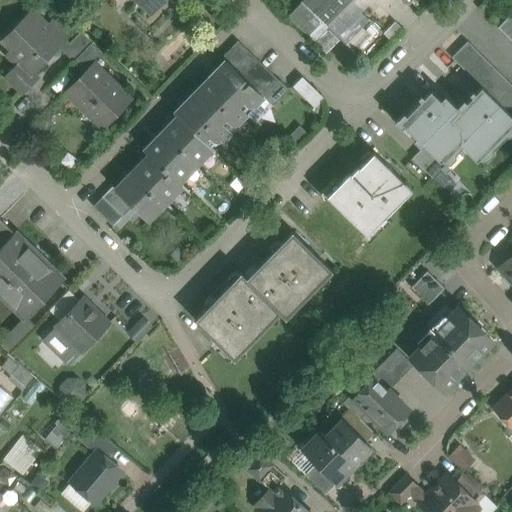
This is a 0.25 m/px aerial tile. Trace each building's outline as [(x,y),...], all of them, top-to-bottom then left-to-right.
[(141,0),(152,10),(161,0),(141,0)] [(303,0),(303,1),(326,24),(349,0),(303,0)] [(349,0),(326,24),(345,44),(369,20),(349,0)] [(326,24),(303,1),(288,16),(312,39),(326,24)] [(47,27),(31,12),(5,40),(14,49),(9,54),(19,63),(7,76),(23,92),(37,78),(31,72),(65,38),(67,36),(53,22),(47,27)] [(511,12),(498,27),(511,40),(511,12)] [(82,30),(69,43),(65,38),(57,46),(73,61),(93,41),(82,30)] [(454,55),(483,82),(498,67),(469,39),(454,55)] [(238,40),(223,56),(228,62),(233,66),(248,50),(238,40)] [(93,41),(73,61),(86,73),(95,64),(105,53),(93,41)] [(248,50),(233,66),(243,76),(258,60),(248,50)] [(258,60),(243,76),(253,86),(268,70),(258,60)] [(233,66),(228,62),(212,79),(209,76),(209,77),(244,111),(261,93),(253,86),(243,76),(233,66)] [(86,73),(67,92),(87,111),(92,105),(109,121),(130,99),(95,64),(86,73)] [(278,80),(268,70),(253,86),(261,93),(263,95),(278,80)] [(511,85),(497,70),(481,86),(482,86),(511,115),(511,85)] [(297,84),(318,107),(328,97),(307,75),(297,84)] [(244,111),(209,77),(192,94),(230,132),(247,115),(244,111)] [(278,80),(263,95),(273,105),(289,90),(278,80)] [(459,108),(458,109),(459,110),(452,118),(462,128),(462,141),(460,142),(461,143),(463,145),(463,146),(477,160),(511,124),(511,115),(482,86),(459,108)] [(431,91),(400,122),(442,163),(461,143),(460,142),(462,141),(462,128),(452,118),(459,110),(458,109),(459,108),(445,95),(440,100),(431,91)] [(230,132),(192,94),(175,111),(178,114),(214,149),(230,132)] [(178,114),(161,131),(197,166),(214,149),(178,114)] [(161,131),(144,148),(150,154),(180,184),(197,166),(161,131)] [(441,169),(421,149),(412,158),(432,177),(441,169)] [(150,154),(133,171),(165,203),(182,185),(180,184),(150,154)] [(358,168),(352,175),(350,174),(328,196),(368,236),(398,205),(391,199),(405,184),(375,154),(360,169),(358,168)] [(116,189),(115,189),(132,206),(147,220),(165,203),(133,171),(116,189)] [(113,186),(103,196),(123,216),(132,206),(115,189),(116,189),(113,186)] [(103,196),(93,206),(113,225),(123,216),(103,196)] [(0,248),(15,233),(0,218),(0,248)] [(64,278),(16,232),(15,233),(0,248),(0,292),(25,318),(64,278)] [(332,271),(293,232),(247,278),(247,279),(281,312),(286,318),(332,271)] [(511,238),(502,247),(510,256),(511,254),(511,238)] [(511,254),(510,256),(498,267),(511,281),(511,254)] [(427,271),(412,287),(429,304),(444,288),(427,271)] [(247,278),(242,273),(195,320),(235,359),(281,312),(247,279),(247,278)] [(69,290),(50,310),(61,321),(80,301),(69,290)] [(61,321),(56,326),(58,328),(49,338),(49,342),(67,360),(72,360),(82,351),(83,352),(110,324),(84,298),(80,301),(61,321)] [(492,341),(458,307),(435,332),(469,365),(492,341)] [(469,365),(435,332),(411,356),(445,389),(469,365)] [(397,348),(380,365),(397,381),(414,364),(397,348)] [(33,377),(20,365),(11,376),(25,388),(33,377)] [(397,381),(380,365),(371,374),(373,377),(374,376),(389,390),(397,381)] [(389,390),(374,376),(373,377),(355,395),(355,396),(369,410),(389,430),(408,410),(389,390)] [(511,389),(494,408),(509,422),(511,418),(511,389)] [(369,410),(355,396),(355,395),(352,393),(343,402),(349,407),(361,418),(369,410)] [(361,418),(349,407),(340,416),(343,419),(366,441),(375,432),(361,418)] [(366,441),(343,419),(327,436),(355,464),(372,447),(366,441)] [(118,447),(93,426),(82,439),(96,451),(97,451),(107,459),(118,447)] [(327,436),(321,430),(302,450),(316,463),(336,483),(355,464),(327,436)] [(4,457),(23,472),(42,449),(23,434),(4,457)] [(463,448),(455,459),(467,468),(476,457),(463,448)] [(96,451),(71,481),(96,502),(108,488),(111,487),(116,481),(115,479),(122,472),(107,459),(97,451),(96,451)] [(287,477),(260,453),(252,462),(257,467),(258,476),(257,477),(269,489),(276,482),(279,485),(287,477)] [(336,483),(316,463),(306,474),(326,493),(336,483)] [(484,493),(461,470),(453,479),(476,502),(484,493)] [(427,494),(419,502),(429,511),(474,511),(479,508),(475,503),(476,502),(453,479),(447,474),(427,494)] [(407,475),(390,492),(401,502),(410,493),(419,502),(427,494),(407,475)] [(310,511),(279,485),(276,482),(269,489),(256,504),(259,507),(256,510),(258,511),(310,511)]
